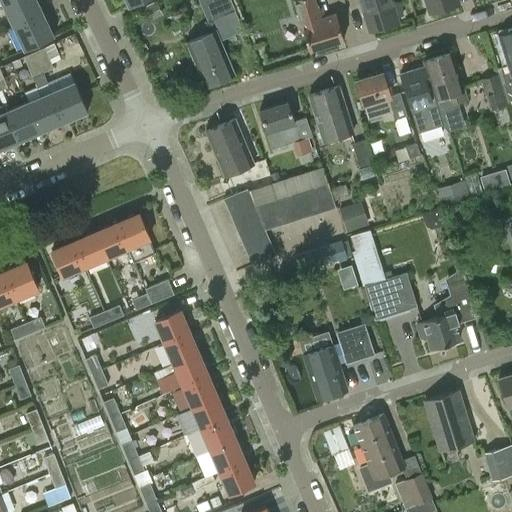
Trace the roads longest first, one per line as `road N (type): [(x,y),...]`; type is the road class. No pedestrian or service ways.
road 1 (residential): [(145,122),(511,11)]
road 2 (residential): [(283,428),(145,122)]
road 3 (residential): [(283,428),(511,355)]
road 4 (residential): [(0,185),(145,122)]
road 5 (residential): [(145,122),(89,0)]
